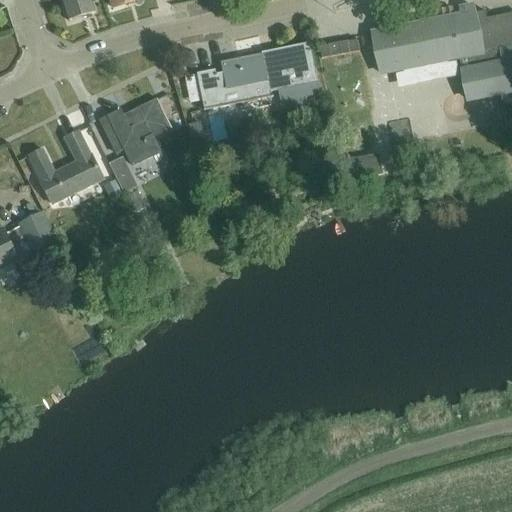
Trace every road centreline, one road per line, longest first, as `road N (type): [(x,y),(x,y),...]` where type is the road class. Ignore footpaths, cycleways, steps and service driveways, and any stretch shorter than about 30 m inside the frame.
road 1 (unclassified): [(290,511),(387,458),(511,426)]
road 2 (residential): [(49,74),(106,50),(222,24)]
